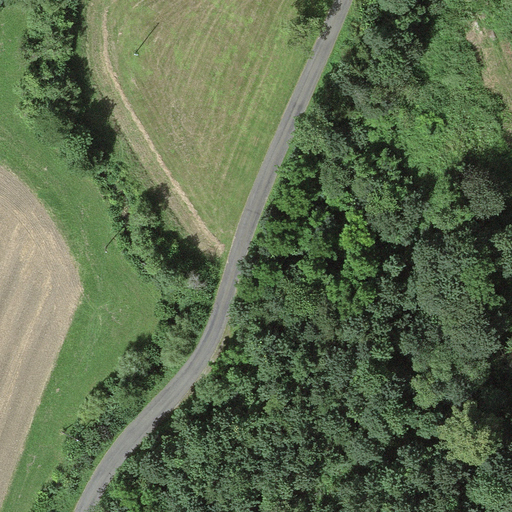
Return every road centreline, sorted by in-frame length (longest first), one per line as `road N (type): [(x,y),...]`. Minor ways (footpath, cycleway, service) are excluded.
road 1 (unclassified): [(337,0),(262,176),(206,352),(95,474),(79,511)]
road 2 (track): [(313,511),(511,388)]
